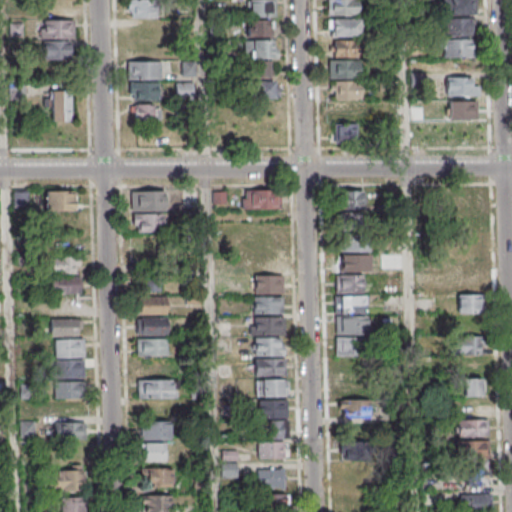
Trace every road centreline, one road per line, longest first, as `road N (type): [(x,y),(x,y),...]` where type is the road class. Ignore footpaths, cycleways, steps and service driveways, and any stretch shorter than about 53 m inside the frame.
road 1 (residential): [(112,511),(97,0)]
road 2 (residential): [(316,511),(302,0)]
road 3 (residential): [(511,167),(0,169)]
road 4 (residential): [(511,419),(498,0)]
